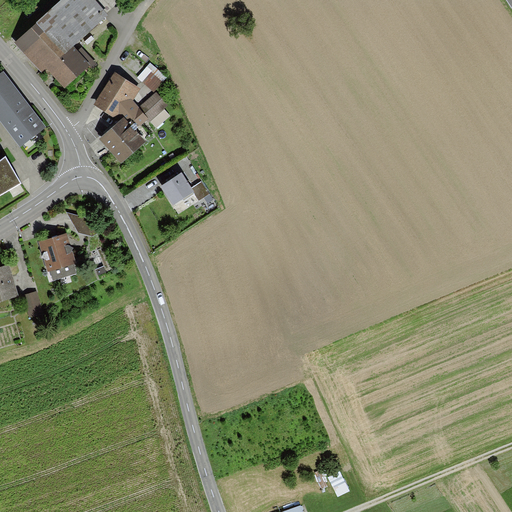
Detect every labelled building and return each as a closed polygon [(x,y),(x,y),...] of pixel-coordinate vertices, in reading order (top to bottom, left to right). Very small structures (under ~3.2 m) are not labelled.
[(80,51),(77,54),(74,50),(108,18),(91,0),(66,0),(16,46),(43,75),(47,72),(65,91),(93,65),(80,51)] [(153,63),(139,77),(156,92),(169,77),(153,63)] [(45,127),(3,72),(0,73),(0,119),(20,146),(45,127)] [(114,75),(95,104),(116,118),(135,89),(114,75)] [(103,140),(121,160),(141,142),(123,122),(103,140)] [(0,196),(21,183),(6,157),(0,161),(0,196)] [(162,184),(172,200),(193,188),(183,171),(162,184)] [(22,186),(12,192),(15,196),(25,190),(22,186)] [(72,263),(64,235),(39,242),(48,270),(72,263)] [(60,278),(79,273),(77,266),(58,271),(60,278)] [(0,298),(14,295),(6,268),(0,269),(0,298)] [(30,316),(43,314),(40,292),(27,294),(30,316)] [(329,471),(338,496),(350,492),(341,467),(329,471)] [(262,511),(303,511),(297,497),(262,511)]
